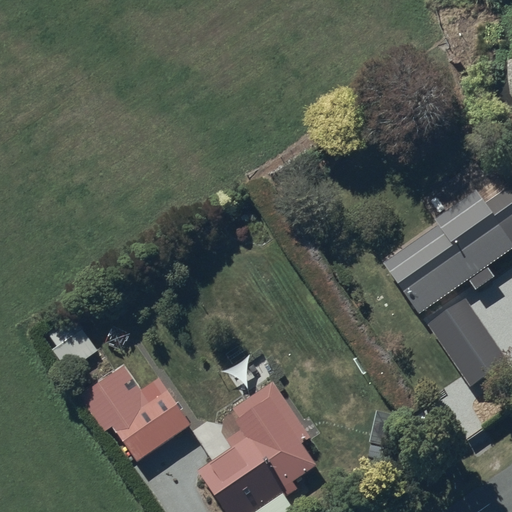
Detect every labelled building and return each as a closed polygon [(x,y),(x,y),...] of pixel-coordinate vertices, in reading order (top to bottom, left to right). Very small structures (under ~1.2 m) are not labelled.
[(511,242),(478,195),(383,261),(419,313),(511,247),(511,242)] [(507,359),(465,301),(429,327),(471,385),(507,359)] [(59,352),(54,355),(69,375),(98,354),(74,321),(49,339),(59,352)] [(138,468),(192,431),(158,383),(142,394),(124,368),(79,400),(107,440),(115,434),(138,468)] [(227,446),(231,452),(196,476),(219,511),(288,511),(289,511),(285,505),(297,497),(292,489),(319,471),(304,448),(312,443),(274,386),(233,415),(240,424),(236,427),(242,436),(227,446)]
